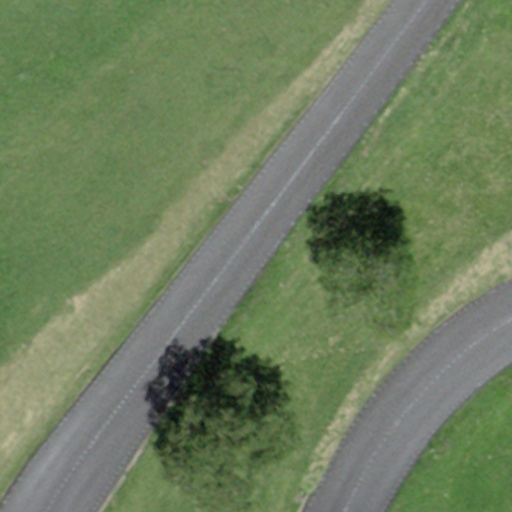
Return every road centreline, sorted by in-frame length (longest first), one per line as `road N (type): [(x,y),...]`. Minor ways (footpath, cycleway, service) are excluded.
road 1 (secondary): [(43,511),(424,0)]
road 2 (secondary): [(511,317),(441,369),(411,403),(344,511)]
